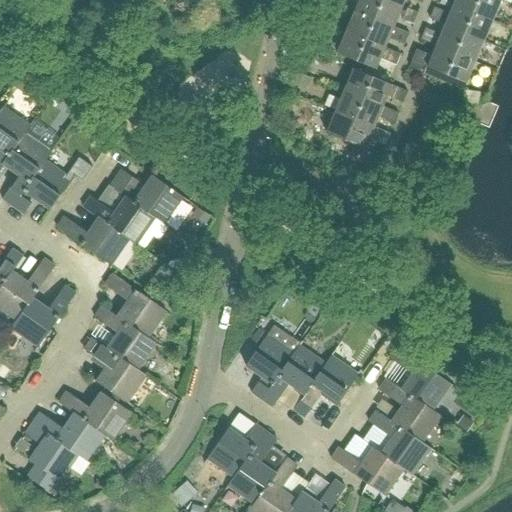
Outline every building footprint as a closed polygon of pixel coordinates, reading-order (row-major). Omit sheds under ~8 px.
[(393,28),(394,27),(402,7),(385,0),(359,0),(354,11),(393,28)] [(443,0),(453,4),(492,21),(501,0),(443,0)] [(445,25),(484,41),(492,21),(453,4),(449,14),(434,7),(429,18),(445,25)] [(413,24),(418,12),(407,8),(402,19),(413,24)] [(393,28),(354,11),(346,32),(385,48),(389,38),(404,45),(409,33),(394,27),(393,28)] [(475,62),(484,41),(445,25),(436,45),(475,62)] [(431,44),(436,32),(426,28),(421,40),(431,44)] [(400,54),(385,48),(346,32),(336,53),(375,70),(380,59),(396,65),(400,54)] [(422,65),(427,67),(466,84),(475,62),(436,45),(432,56),(416,49),(409,67),(420,71),(422,65)] [(352,68),(343,90),(382,107),(383,106),(387,96),(402,103),(407,92),(391,85),(392,85),(352,68)] [(398,113),(383,106),(382,107),(343,90),(343,91),(332,86),(324,106),(335,111),(374,128),(374,127),(378,117),(393,124),(398,113)] [(34,120),(44,108),(24,92),(14,105),(34,120)] [(25,133),(25,134),(33,122),(32,121),(30,125),(5,107),(8,103),(6,103),(0,111),(0,169),(3,165),(3,164),(25,133)] [(369,138),(373,140),(385,145),(390,134),(374,127),(374,128),(335,111),(326,133),(365,149),(369,138)] [(45,160),(46,160),(54,148),(53,147),(50,151),(25,134),(25,133),(3,164),(3,165),(18,175),(10,187),(2,198),(13,206),(21,195),(24,191),(45,160)] [(83,181),(93,166),(79,156),(66,174),(46,160),(45,160),(24,191),(51,210),(75,176),(83,181)] [(156,218),(168,226),(169,225),(165,223),(183,198),(186,201),(187,199),(152,175),(145,186),(122,170),(110,186),(125,197),(126,195),(134,201),(134,202),(156,218)] [(32,203),(21,195),(13,206),(24,214),(32,203)] [(102,203),(91,196),(83,207),(98,218),(99,216),(108,222),(107,223),(130,238),(129,239),(141,247),(142,246),(138,243),(156,218),(134,202),(134,201),(126,195),(125,197),(114,212),(102,204),(102,203)] [(180,231),(195,208),(185,201),(169,224),(180,231)] [(112,264),(129,239),(130,238),(107,223),(108,222),(99,216),(98,218),(88,233),(75,224),(64,216),(57,227),(115,268),(115,267),(112,264)] [(0,288),(6,279),(11,270),(12,271),(23,256),(12,248),(4,259),(5,259),(0,266),(0,288)] [(27,282),(12,271),(11,270),(6,279),(0,288),(0,308),(16,320),(32,297),(33,298),(39,290),(39,289),(55,266),(44,258),(27,282)] [(127,301),(117,316),(116,316),(125,322),(147,338),(148,337),(165,312),(169,315),(170,314),(135,289),(112,273),(104,284),(127,301)] [(48,309),(33,298),(32,297),(16,320),(7,332),(8,333),(11,329),(37,346),(34,350),(35,351),(60,316),(69,303),(76,293),(65,285),(48,309)] [(107,348),(106,349),(137,370),(138,370),(155,344),(159,347),(160,346),(148,337),(147,338),(125,322),(116,316),(117,316),(112,313),(102,306),(94,316),(105,324),(118,333),(107,348)] [(245,366),(272,384),(273,385),(278,377),(278,376),(294,354),(293,353),(268,336),(271,332),(270,331),(245,366)] [(84,349),(94,356),(95,356),(102,345),(91,338),(84,349)] [(301,341),(293,353),(294,354),(278,376),(278,377),(273,385),(272,384),(268,389),(261,400),(272,407),(280,396),(288,383),(304,394),(305,395),(311,386),(310,386),(326,364),(325,363),(300,346),(303,342),(301,341)] [(150,378),(138,370),(137,370),(106,349),(107,348),(102,345),(95,356),(94,356),(91,360),(104,369),(96,381),(131,405),(132,404),(128,401),(145,376),(149,379),(150,378)] [(432,411),(433,410),(450,385),(454,388),(455,386),(395,345),(395,346),(396,347),(389,358),(400,365),(412,373),(402,389),(401,389),(410,395),(432,411)] [(337,405),(350,386),(361,371),(360,370),(357,373),(332,356),(335,352),(334,351),(325,363),(326,364),(310,386),(311,386),(305,395),(304,394),(293,409),(305,417),(312,406),(311,406),(320,393),(337,405)] [(402,406),(392,421),(391,422),(399,428),(399,427),(422,443),(423,441),(440,417),(444,420),(445,418),(433,410),(432,411),(410,395),(401,389),(402,389),(387,378),(379,389),(402,406)] [(261,400),(268,389),(258,381),(250,392),(261,400)] [(105,434),(105,435),(117,443),(118,442),(114,440),(131,415),(135,417),(136,416),(101,392),(89,408),(77,399),(78,399),(67,391),(59,403),(74,413),(75,412),(83,418),(82,419),(105,434)] [(404,469),(403,469),(416,478),(417,477),(412,474),(430,449),(434,452),(435,450),(423,441),(422,443),(399,427),(399,428),(391,422),(392,421),(376,410),(369,421),(392,438),(382,452),(381,453),(404,469)] [(87,460),(105,435),(105,434),(82,419),(83,418),(75,412),(74,413),(63,429),(40,412),(32,423),(56,439),(78,455),(78,456),(90,464),(90,463),(87,460)] [(60,481),(78,456),(78,455),(56,439),(32,423),(25,434),(40,444),(28,460),(35,465),(27,477),(55,497),(64,484),(60,481)] [(258,442),(266,430),(255,423),(247,435),(258,442)] [(256,446),(255,446),(228,427),(204,462),(205,463),(208,459),(233,477),(234,477),(249,455),(250,456),(256,446)] [(269,450),(272,446),(277,438),(266,430),(258,442),(255,446),(256,446),(250,456),(260,463),(260,462),(269,449),(269,450)] [(386,495),(403,469),(404,469),(381,453),(382,452),(373,447),(362,463),(350,455),(350,454),(339,446),(331,458),(389,498),(390,497),(386,495)] [(260,463),(250,456),(249,455),(234,477),(233,477),(224,489),(225,489),(228,485),(254,503),(254,504),(270,481),(271,482),(277,474),(276,473),(260,462),(260,463)] [(286,457),(276,473),(277,474),(271,482),(270,481),(254,504),(254,503),(247,511),(287,511),(297,500),(296,499),(281,489),(298,465),(286,457)] [(334,479),(330,485),(327,490),(318,502),(302,491),(296,499),(297,500),(287,511),(327,511),(346,487),(334,479)] [(183,506),(185,504),(198,493),(187,482),(173,495),(183,506)]
